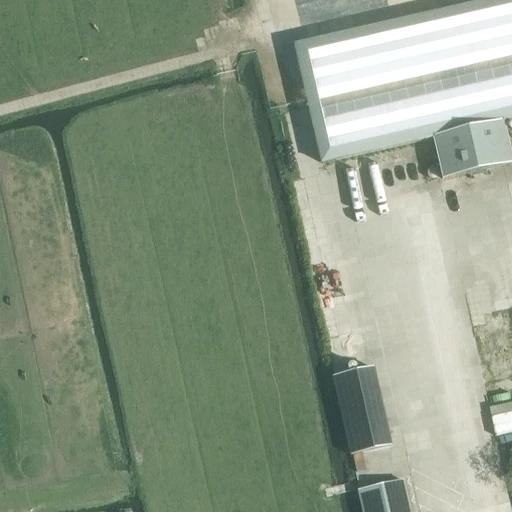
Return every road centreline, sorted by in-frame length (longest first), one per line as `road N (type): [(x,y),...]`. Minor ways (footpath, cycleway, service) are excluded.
road 1 (track): [(0,111),(268,39),(259,0)]
road 2 (track): [(268,39),(437,0)]
